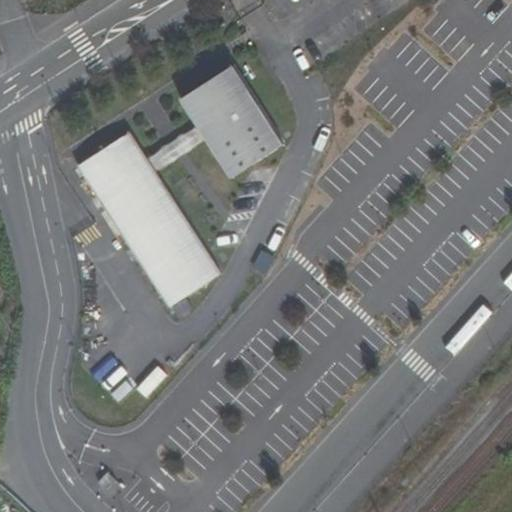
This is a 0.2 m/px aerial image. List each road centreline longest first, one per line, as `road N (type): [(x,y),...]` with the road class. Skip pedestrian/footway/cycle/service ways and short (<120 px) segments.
road 1 (tertiary): [(41,95),(181,0)]
road 2 (tertiary): [(156,0),(109,16),(27,69)]
